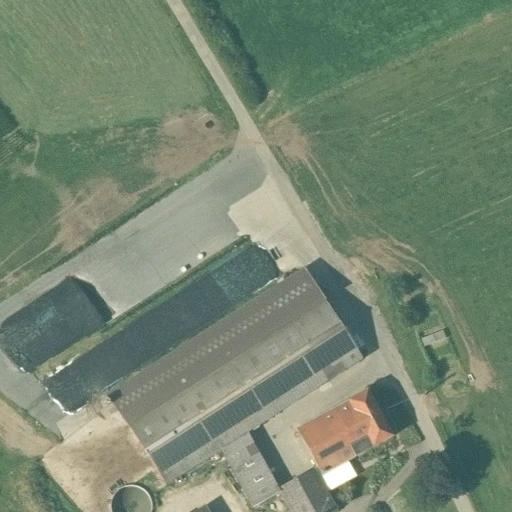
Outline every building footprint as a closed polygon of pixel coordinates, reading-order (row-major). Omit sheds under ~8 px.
[(347,345),(297,268),(104,393),(154,469),(347,345)] [(388,433),(364,390),(293,431),(314,467),(317,473),(388,433)] [(250,503),(279,487),(249,432),(220,448),(250,503)] [(321,511),(335,504),(317,473),(314,467),(279,487),(292,511),(321,511)] [(479,490),(511,482),(509,474),(477,482),(479,490)] [(116,491),(117,511),(148,511),(147,488),(116,491)]
